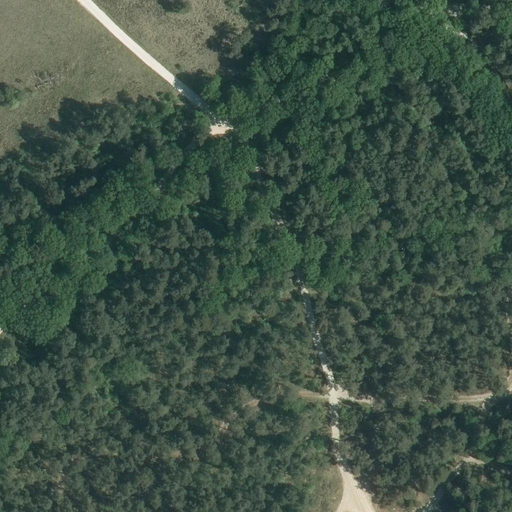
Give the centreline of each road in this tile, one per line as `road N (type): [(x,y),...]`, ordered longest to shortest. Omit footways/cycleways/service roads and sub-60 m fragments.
road 1 (track): [(0,330),(79,278),(115,227),(204,135),(380,57),(435,10),(511,11)]
road 2 (track): [(62,511),(63,469),(78,452),(205,448),(239,410),(272,396),(475,399),(511,392)]
road 3 (track): [(226,123),(82,0)]
road 4 (track): [(511,91),(464,33),(421,0)]
